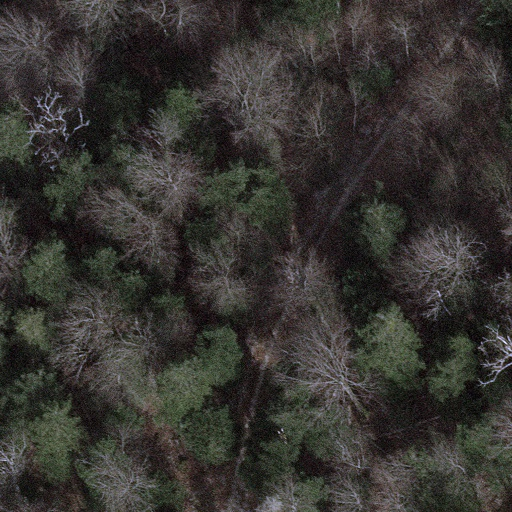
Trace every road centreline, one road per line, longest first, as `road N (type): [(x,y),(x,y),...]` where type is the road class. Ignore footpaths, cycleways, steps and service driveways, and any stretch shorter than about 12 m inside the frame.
road 1 (track): [(202,511),(239,347),(454,0)]
road 2 (track): [(62,0),(0,123)]
